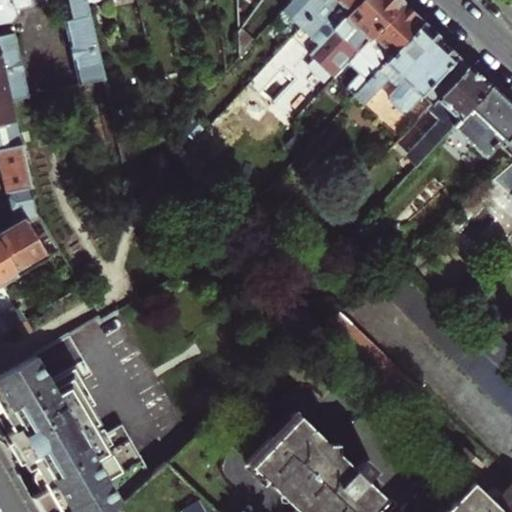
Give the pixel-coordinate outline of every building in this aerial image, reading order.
[(28,0),(0,0),(0,61),(9,101),(26,97),(11,33),(6,35),(3,24),(10,22),(15,14),(14,8),(30,4),(28,0)] [(86,10),(83,0),(66,0),(71,21),(88,17),(86,10)] [(110,5),(109,0),(83,0),(86,10),(110,5)] [(299,27),(323,0),(289,0),(287,3),(280,10),(299,27)] [(317,44),(358,0),(323,0),(299,27),(317,44)] [(355,52),(401,3),(397,0),(358,0),(317,44),(308,54),(313,59),(319,53),(323,57),(341,38),(355,52)] [(354,95),(421,22),(410,12),(401,3),(355,52),(347,61),(358,72),(344,86),(354,95)] [(101,79),(88,17),(71,21),(63,23),(76,85),(101,79)] [(419,95),(429,105),(467,65),(442,42),(421,22),(354,95),(363,103),(388,77),(397,85),(388,95),(389,101),(399,110),(405,110),(419,95)] [(240,30),(237,33),(237,56),(252,41),(240,30)] [(9,101),(0,61),(0,150),(19,146),(9,101)] [(414,167),(451,126),(489,85),(477,75),(467,65),(429,105),(425,110),(436,119),(400,159),(406,164),(408,162),(414,167)] [(511,107),(489,85),(451,126),(485,157),(498,145),(511,158),(511,107)] [(138,137),(115,142),(119,161),(141,149),(138,137)] [(0,283),(58,249),(34,212),(19,146),(0,150),(0,173),(5,194),(11,192),(19,221),(0,232),(0,283)] [(391,265),(369,284),(511,419),(511,380),(500,369),(478,348),(391,265)] [(293,351),(316,331),(317,329),(289,301),(272,317),(293,351)] [(0,317),(0,334),(24,320),(17,307),(0,317)] [(316,331),(392,404),(412,384),(337,312),(317,329),(316,331)] [(511,350),(493,332),(478,348),(500,369),(511,355),(511,350)] [(34,466),(92,424),(98,420),(90,406),(94,403),(81,381),(92,374),(67,333),(9,367),(0,372),(0,409),(10,425),(13,430),(5,435),(27,470),(34,466)] [(10,425),(0,409),(0,422),(1,424),(3,426),(5,427),(8,426),(10,425)] [(503,511),(484,494),(472,482),(442,511),(380,511),(377,508),(385,500),(364,479),(372,469),(362,460),(353,469),(293,411),(244,461),(297,511),(503,511)] [(92,424),(34,466),(36,470),(46,486),(40,490),(30,496),(39,511),(108,511),(115,506),(152,474),(119,423),(98,435),(92,424)] [(468,477),(479,466),(465,451),(452,462),(468,477)] [(46,486),(36,470),(33,472),(32,474),(32,476),(37,485),(40,490),(46,486)] [(503,511),(511,511),(511,481),(505,489),(497,481),(484,494),(503,511)] [(215,511),(201,498),(180,510),(180,511),(215,511)]
